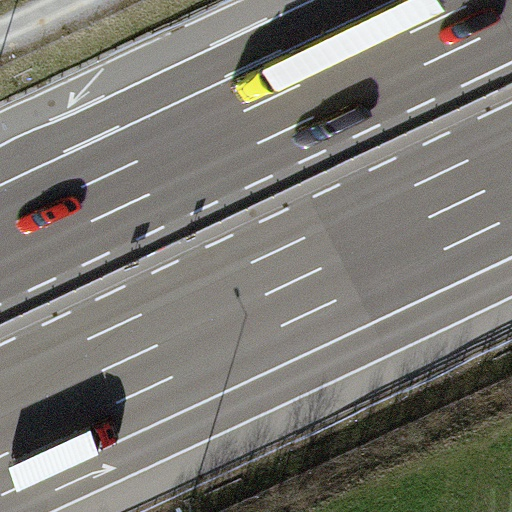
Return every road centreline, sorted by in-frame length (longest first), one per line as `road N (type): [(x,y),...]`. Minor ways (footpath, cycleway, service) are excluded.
road 1 (motorway): [(511,3),(0,245)]
road 2 (motorway): [(0,418),(433,215)]
